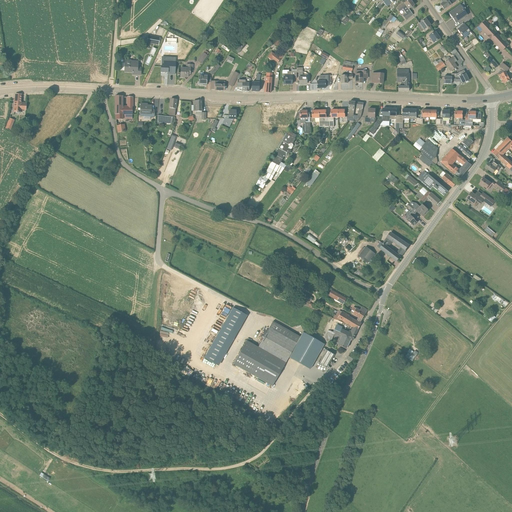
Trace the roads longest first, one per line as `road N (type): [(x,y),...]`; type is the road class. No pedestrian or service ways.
road 1 (tertiary): [(490,99),(110,89)]
road 2 (unclassified): [(384,293),(284,233),(178,198),(133,173),(116,150),(104,89)]
road 3 (track): [(0,414),(57,456),(89,468),(243,463)]
road 4 (tertiary): [(299,511),(382,299)]
road 5 (tertiary): [(384,293),(481,158),(490,99)]
road 6 (track): [(0,231),(35,161),(71,125),(89,88)]
road 7 (track): [(511,302),(410,437)]
road 8 (track): [(330,371),(262,452),(243,463)]
road 9 (residential): [(490,99),(423,0)]
